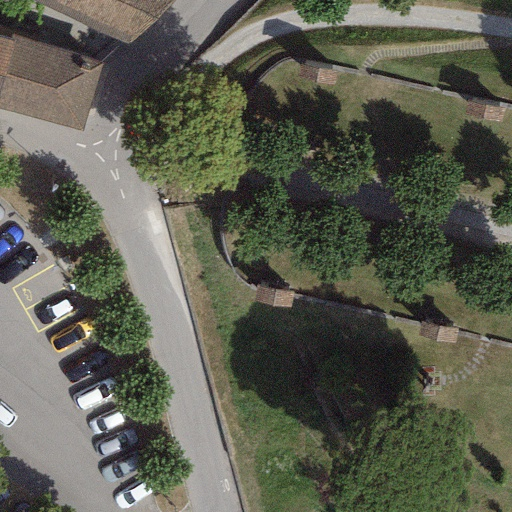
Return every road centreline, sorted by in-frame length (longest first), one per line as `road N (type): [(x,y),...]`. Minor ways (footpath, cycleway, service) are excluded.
road 1 (unclassified): [(215,511),(125,196),(100,150)]
road 2 (unclassified): [(230,0),(100,150)]
